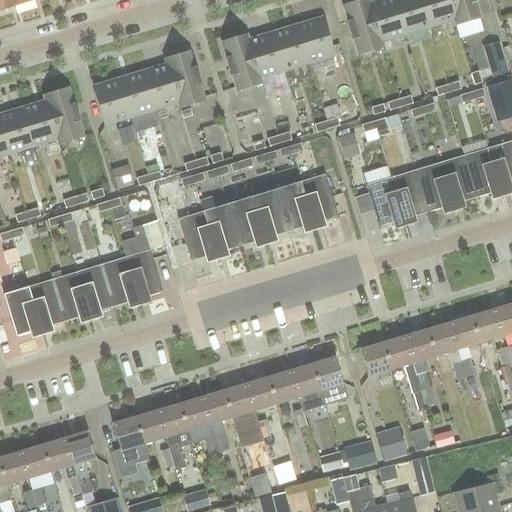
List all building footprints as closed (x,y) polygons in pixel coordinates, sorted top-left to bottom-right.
[(0,0),(0,10),(14,6),(12,0),(0,0)] [(369,4),(370,4),(368,0),(365,0),(343,7),(348,22),(347,22),(352,41),(353,40),(358,55),(383,48),(382,43),(381,43),(369,4)] [(406,36),(394,0),(382,0),(370,4),(369,4),(381,43),(382,43),(406,36)] [(430,28),(421,0),(394,0),(406,36),(430,28)] [(448,0),(421,0),(430,28),(454,21),(448,0)] [(448,0),(454,21),(455,26),(481,18),(476,3),(477,3),(476,0),(448,0)] [(322,18),(297,26),(309,65),(334,57),(322,18)] [(309,65),(297,26),(273,33),(284,72),(309,65)] [(284,72),(273,33),(249,40),(248,40),(260,80),(261,79),(284,72)] [(248,40),(249,40),(247,36),(222,43),(227,58),(225,59),(231,77),(232,77),(237,92),(262,84),(261,79),(260,80),(248,40)] [(509,73),(500,42),(483,47),(492,77),(509,73)] [(195,68),(190,53),(165,60),(166,65),(167,65),(179,104),(178,104),(180,109),(205,101),(200,86),(202,86),(196,67),(195,68)] [(167,65),(166,65),(142,72),(154,111),(178,104),(179,104),(167,65)] [(153,112),(154,111),(142,72),(118,80),(130,119),(135,134),(158,127),(153,112)] [(482,83),(479,72),(471,74),(474,85),(482,83)] [(130,119),(118,80),(93,87),(105,126),(130,119)] [(511,80),(489,88),(500,122),(511,118),(511,80)] [(461,90),(459,82),(447,85),(450,93),(461,90)] [(450,93),(447,85),(436,89),(438,96),(450,93)] [(74,104),(69,89),(44,97),(45,102),(46,101),(57,141),(58,145),(84,138),(79,123),(80,122),(75,104),(74,104)] [(485,97),(483,89),(470,93),(473,100),(485,97)] [(473,100),(470,93),(460,96),(462,104),(473,100)] [(413,104),(410,96),(399,100),(401,107),(413,104)] [(449,108),(462,104),(460,96),(446,100),(449,108)] [(401,107),(399,100),(388,103),(390,111),(401,107)] [(46,101),(45,102),(21,109),(33,148),(57,141),(46,101)] [(436,111),(434,104),(422,107),(424,115),(436,111)] [(385,112),(383,105),(371,108),(374,116),(385,112)] [(337,118),(339,118),(336,106),(324,110),(328,121),(337,118)] [(424,115),(422,107),(411,111),(413,118),(424,115)] [(33,148),(21,109),(0,115),(0,126),(9,155),(33,148)] [(181,113),(183,120),(192,117),(190,110),(181,113)] [(400,114),(385,119),(387,127),(388,131),(404,126),(400,114)] [(340,126),(337,118),(328,121),(326,122),(328,129),(340,126)] [(387,127),(385,119),(373,122),(376,130),(387,127)] [(328,129),(326,122),(314,125),(317,133),(328,129)] [(376,130),(373,122),(362,126),(364,133),(376,130)] [(0,157),(9,155),(0,126),(0,157)] [(136,142),(132,126),(117,130),(122,146),(136,142)] [(291,140),(289,133),(278,136),(280,144),(291,140)] [(280,144),(278,136),(267,139),(270,147),(280,144)] [(345,158),(356,155),(350,136),(339,139),(345,158)] [(265,149),(263,141),(253,144),(255,152),(265,149)] [(511,187),(511,141),(488,149),(502,196),(511,193),(510,188),(511,187)] [(253,144),(243,146),(245,154),(255,152),(253,144)] [(303,152),(301,144),(289,147),(292,155),(303,152)] [(292,155),(289,147),(279,150),(281,158),(292,155)] [(502,196),(488,149),(463,156),(476,199),(491,194),(492,199),(502,196)] [(278,160),(275,152),(265,155),(267,163),(278,160)] [(223,161),(221,153),(210,156),(213,164),(223,161)] [(267,163),(265,155),(255,158),(257,166),(267,163)] [(476,199),(463,156),(439,164),(453,211),(463,208),(462,203),(476,199)] [(208,165),(206,158),(196,161),(198,169),(208,165)] [(253,167),(251,159),(241,162),(243,170),(253,167)] [(198,169),(196,161),(184,164),(186,172),(198,169)] [(243,170),(241,162),(230,165),(232,173),(243,170)] [(453,211),(439,164),(415,171),(428,213),(442,209),(443,214),(453,211)] [(128,166),(112,171),(118,191),(134,186),(128,166)] [(229,174),(227,166),(216,169),(219,177),(229,174)] [(219,177),(216,169),(206,172),(208,180),(219,177)] [(428,213),(415,171),(390,178),(405,226),(415,223),(413,218),(428,213)] [(162,179),(159,172),(147,175),(150,183),(162,179)] [(205,181),(203,174),(192,177),(195,184),(205,181)] [(150,183),(147,175),(137,179),(139,186),(150,183)] [(325,175),(300,183),(314,230),(324,227),(323,222),(338,218),(325,175)] [(195,184),(192,177),(181,180),(183,188),(195,184)] [(405,226),(390,178),(366,186),(378,228),(393,224),(395,229),(405,226)] [(314,230),(300,183),(276,190),(288,232),(303,228),(304,233),(314,230)] [(104,197),(102,189),(91,193),(93,200),(104,197)] [(288,232),(276,190),(251,197),(266,245),(276,242),(274,237),(288,232)] [(89,202),(86,194),(75,197),(77,205),(89,202)] [(77,205),(75,197),(63,201),(66,209),(77,205)] [(266,245),(251,197),(227,205),(240,247),(254,243),(256,248),(266,245)] [(121,206),(119,199),(108,203),(110,210),(121,206)] [(110,210),(108,203),(96,206),(99,213),(110,210)] [(240,247),(227,205),(203,212),(217,259),(227,256),(225,252),(240,247)] [(111,209),(110,210),(114,222),(125,218),(121,206),(111,209)] [(40,216),(38,209),(26,213),(28,220),(40,216)] [(217,259),(203,212),(178,220),(191,262),(206,258),(207,262),(217,259)] [(28,220),(26,213),(15,216),(17,223),(28,220)] [(73,221),(71,213),(59,217),(62,224),(73,221)] [(62,224),(59,217),(48,220),(50,228),(62,224)] [(24,236),(22,228),(11,232),(13,239),(24,236)] [(47,238),(45,228),(37,231),(40,240),(47,238)] [(13,239),(11,232),(0,235),(0,237),(2,243),(13,239)] [(121,245),(125,258),(139,305),(149,302),(148,298),(162,293),(150,250),(145,237),(121,245)] [(19,263),(15,250),(4,253),(7,267),(19,263)] [(139,305),(125,258),(100,265),(113,308),(128,303),(129,308),(139,305)] [(113,308),(100,265),(76,273),(90,320),(100,317),(99,312),(113,308)] [(90,320),(76,273),(52,280),(65,323),(79,318),(81,323),(90,320)] [(65,323),(52,280),(28,287),(42,335),(52,332),(50,327),(65,323)] [(42,335),(28,287),(3,295),(16,338),(30,333),(32,338),(42,335)] [(511,334),(511,304),(493,311),(501,337),(511,334)] [(501,337),(493,311),(471,317),(479,344),(501,337)] [(449,324),(457,350),(479,344),(471,317),(449,324)] [(457,350),(449,324),(427,330),(435,357),(447,353),(451,366),(453,365),(457,381),(465,379),(461,364),(457,350)] [(435,357),(427,330),(405,337),(413,364),(435,357)] [(416,375),(413,364),(405,337),(382,344),(390,370),(403,367),(407,379),(408,379),(413,394),(421,392),(416,375)] [(390,370),(382,344),(360,350),(368,377),(390,370)] [(509,365),(504,349),(497,351),(502,367),(509,365)] [(342,385),(334,358),(312,365),(320,392),(342,385)] [(320,392),(312,365),(290,372),(298,398),(320,392)] [(298,398),(290,372),(268,378),(276,405),(298,398)] [(276,405),(268,378),(245,385),(253,412),(254,411),(276,405)] [(467,380),(470,390),(477,388),(474,378),(467,380)] [(465,379),(459,381),(462,391),(468,390),(465,379)] [(258,423),(254,411),(253,412),(245,385),(223,391),(231,418),(243,415),(246,427),(248,426),(253,442),(263,439),(258,423)] [(429,389),(421,392),(425,407),(434,405),(429,389)] [(231,418),(223,391),(201,398),(209,425),(231,418)] [(421,392),(413,394),(418,410),(425,407),(421,392)] [(207,438),(213,436),(209,425),(201,398),(179,405),(187,431),(191,444),(207,439),(207,438)] [(157,411),(165,438),(168,449),(177,447),(177,448),(182,446),(191,444),(187,431),(179,405),(157,411)] [(306,427),(301,410),(294,412),(299,429),(306,427)] [(165,438),(157,411),(135,418),(143,445),(165,438)] [(511,427),(511,411),(502,415),(502,417),(507,429),(511,427)] [(113,451),(121,477),(137,473),(134,464),(147,460),(143,445),(135,418),(112,425),(119,449),(113,451)] [(266,420),(258,423),(263,439),(271,437),(266,420)] [(382,433),(391,460),(414,453),(406,425),(382,433)] [(89,478),(85,462),(95,459),(87,432),(64,439),(72,466),(76,477),(77,477),(78,482),(89,478)] [(450,432),(434,436),(438,450),(454,445),(450,432)] [(226,450),(221,434),(213,436),(218,453),(226,450)] [(212,455),(218,453),(213,436),(207,438),(207,439),(212,455)] [(72,466),(64,439),(42,446),(50,473),(72,466)] [(350,472),(377,465),(373,452),(371,445),(369,446),(344,453),(345,455),(346,460),(350,472)] [(50,473),(42,446),(20,453),(28,479),(50,473)] [(186,462),(182,446),(177,448),(177,447),(168,449),(174,466),(186,462)] [(174,466),(168,449),(161,451),(165,468),(174,466)] [(28,479),(20,453),(0,458),(0,466),(6,486),(28,479)] [(339,456),(325,460),(322,461),(323,466),(326,475),(343,470),(341,461),(339,457),(339,456)] [(435,493),(426,458),(411,462),(420,497),(435,493)] [(383,469),(387,482),(402,476),(397,464),(383,469)] [(0,511),(0,504),(10,501),(6,486),(0,466),(0,511)] [(250,479),(255,498),(270,493),(265,474),(250,479)] [(388,511),(387,505),(375,508),(369,486),(359,489),(356,475),(343,479),(351,511),(388,511)] [(82,494),(78,482),(77,477),(76,477),(68,479),(73,496),(82,494)] [(348,503),(342,479),(330,482),(336,506),(348,503)] [(453,494),(457,511),(481,511),(498,508),(495,496),(502,494),(499,482),(453,494)] [(45,505),(40,488),(31,490),(36,507),(45,505)] [(36,507),(31,490),(24,493),(29,510),(36,507)] [(182,496),(187,511),(189,511),(209,506),(205,490),(182,496)] [(399,502),(387,505),(388,511),(414,511),(409,492),(397,495),(399,502)] [(289,511),(285,493),(273,496),(276,511),(289,511)] [(275,511),(271,495),(258,498),(261,511),(275,511)] [(84,507),(81,497),(74,499),(76,509),(84,507)] [(121,511),(118,501),(87,510),(87,511),(121,511)] [(160,511),(157,501),(129,510),(129,511),(160,511)]
